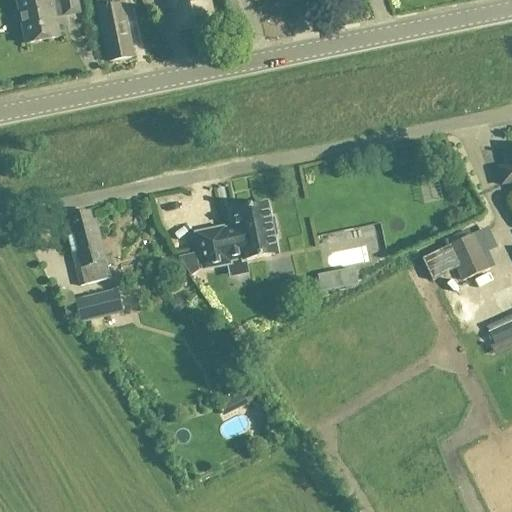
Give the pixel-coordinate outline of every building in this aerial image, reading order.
[(74,0),(15,0),(25,45),(58,39),(54,19),(78,14),(74,0)] [(91,0),(92,2),(95,1),(97,10),(96,10),(108,64),(132,59),(120,5),(119,5),(117,0),(91,0)] [(167,0),(174,31),(210,23),(204,0),(167,0)] [(511,150),(504,152),(507,168),(496,170),(500,186),(511,183),(511,187),(511,150)] [(242,263),(275,257),(272,239),(276,238),(272,221),(268,222),(265,206),(232,213),(235,231),(222,234),(221,231),(195,237),(202,272),(228,266),(227,258),(240,256),(242,263)] [(88,214),(68,219),(73,237),(66,238),(79,289),(109,281),(94,222),(90,223),(88,214)] [(379,229),(322,239),(328,271),(373,263),(370,248),(383,246),(379,229)] [(461,282),(484,272),(469,238),(445,248),(461,282)] [(282,254),(268,263),(279,279),(293,270),(282,254)] [(339,274),(342,289),(356,286),(353,271),(339,274)] [(115,291),(73,302),(78,325),(121,314),(115,291)] [(497,345),(511,337),(511,319),(490,331),(497,345)]
